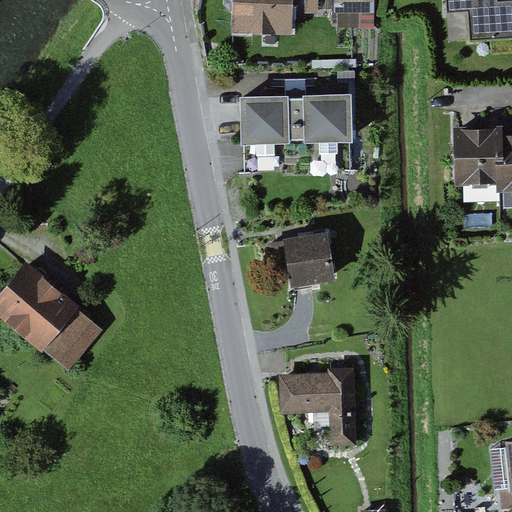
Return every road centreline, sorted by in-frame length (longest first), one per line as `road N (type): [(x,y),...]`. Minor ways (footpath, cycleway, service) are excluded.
road 1 (residential): [(140,3),(171,16),(183,41),(248,443),(277,511)]
road 2 (track): [(140,3),(90,55),(0,188)]
